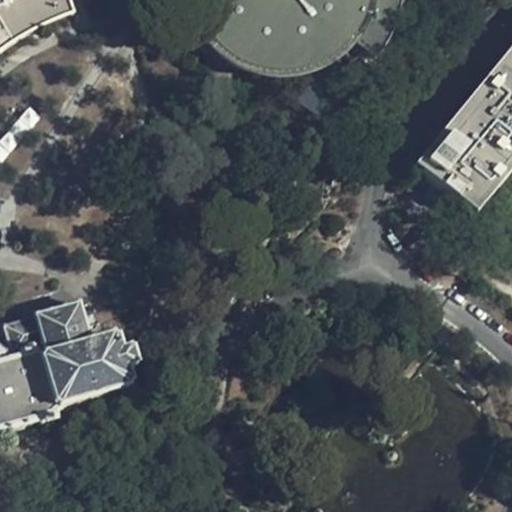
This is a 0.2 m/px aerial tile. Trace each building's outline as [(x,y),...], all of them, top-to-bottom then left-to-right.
[(52,21),(59,18),(52,0),(0,0),(0,46),(3,45),(11,40),(18,36),(26,33),(36,28),(44,24),(52,21)] [(172,0),(174,12),(178,26),(184,41),(196,56),(206,66),(216,73),(229,79),(246,83),(261,85),(277,83),(291,80),(305,73),(318,64),(329,53),(349,68),(355,61),(359,56),(362,49),(365,44),(367,38),(370,31),(372,24),(373,16),(375,7),(374,0),(172,0)] [(511,168),(511,45),(411,168),(470,219),(511,168)] [(300,104),(316,118),(328,103),(312,89),(300,104)] [(307,129),(329,147),(350,121),(328,103),(316,118),(307,129)] [(0,437),(54,422),(57,416),(125,397),(129,391),(126,383),(136,379),(130,357),(120,359),(116,343),(108,340),(92,345),(89,344),(86,341),(85,337),(96,334),(94,320),(82,323),(78,308),(0,331),(0,332),(9,365),(3,364),(1,356),(0,354),(0,437)]
